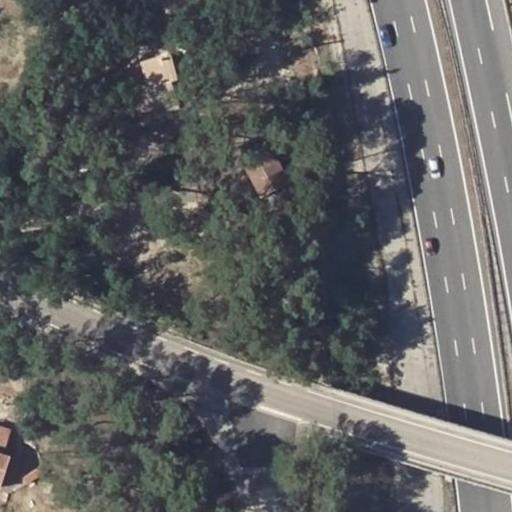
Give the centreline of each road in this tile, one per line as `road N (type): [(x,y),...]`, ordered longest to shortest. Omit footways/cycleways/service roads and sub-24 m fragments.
road 1 (motorway): [(387,0),(424,124),(486,511)]
road 2 (tertiary): [(261,389),(0,291)]
road 3 (tertiary): [(511,459),(261,389)]
road 4 (motorway): [(511,167),(473,0)]
road 5 (residential): [(267,511),(254,443),(261,389)]
